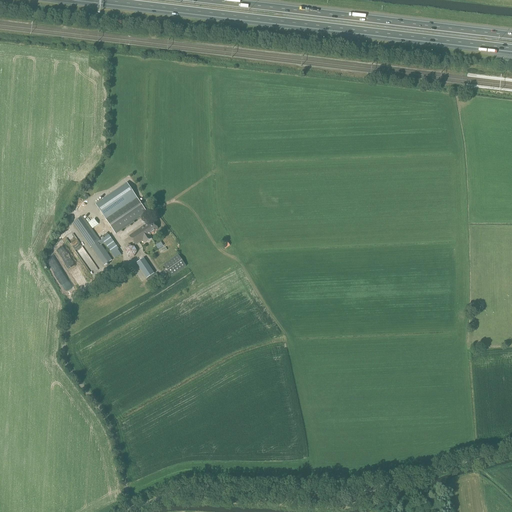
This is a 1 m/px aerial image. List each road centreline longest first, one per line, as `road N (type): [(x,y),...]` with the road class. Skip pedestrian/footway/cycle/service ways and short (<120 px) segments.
road 1 (motorway): [(102,0),(511,48)]
road 2 (unclassified): [(511,452),(381,486),(211,488),(125,511)]
road 3 (motorway): [(511,35),(210,0)]
road 4 (track): [(184,492),(188,499),(325,506)]
